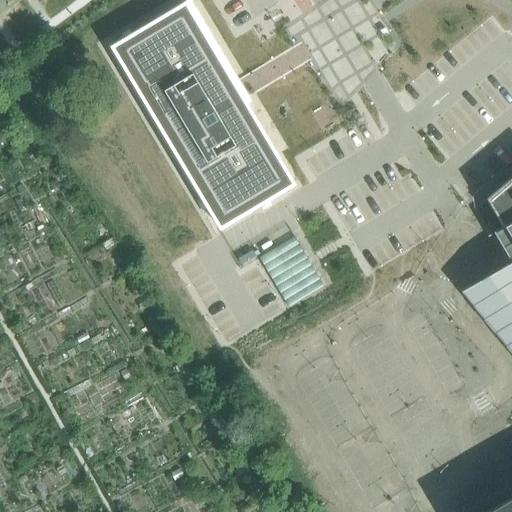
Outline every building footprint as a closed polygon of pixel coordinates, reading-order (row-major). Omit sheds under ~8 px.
[(128,39),(112,48),(204,203),(207,208),(220,229),(293,185),(243,102),(242,100),(238,93),(233,85),(232,84),(185,5),(132,36),(128,39)] [(490,197),(487,201),(503,229),(505,228),(511,239),(511,286),(511,287),(509,287),(507,288),(506,289),(504,291),(503,293),(503,295),(502,297),(486,307),(481,300),(477,302),(511,345),(511,497),(487,511),(511,511),(511,179),(491,196),(490,197)] [(21,200),(16,203),(21,212),(26,209),(21,200)] [(44,225),(37,229),(40,234),(47,231),(44,225)] [(324,287),(294,238),(258,259),(288,308),(324,287)] [(146,302),(138,306),(141,311),(155,303),(153,300),(147,304),(146,302)] [(155,306),(148,309),(152,316),(159,313),(155,306)] [(86,334),(76,339),(79,344),(89,339),(86,334)] [(99,335),(91,340),(93,345),(102,340),(99,335)] [(187,359),(178,364),(181,371),(191,365),(187,359)] [(126,370),(121,373),(125,381),(131,379),(126,370)] [(226,434),(217,439),(220,445),(229,440),(226,434)] [(163,455),(155,459),(159,466),(166,462),(163,455)] [(179,469),(171,474),(174,481),(183,476),(179,469)] [(26,476),(18,480),(21,485),(28,480),(26,476)] [(204,498),(194,503),(197,508),(207,503),(204,498)]
